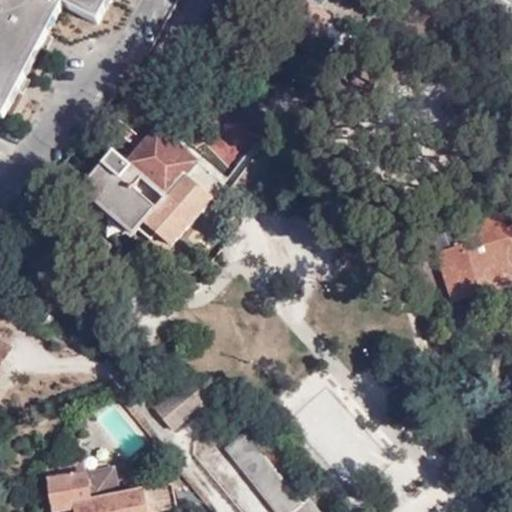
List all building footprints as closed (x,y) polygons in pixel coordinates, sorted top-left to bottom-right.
[(0,0),(0,119),(1,120),(16,92),(31,64),(46,36),(61,8),(96,26),(109,0),(0,0)] [(314,0),(274,0),(322,39),(338,20),(314,0)] [(283,32),(250,23),(243,43),(276,54),(283,32)] [(190,144),(235,174),(263,131),(219,102),(190,144)] [(112,153),(81,192),(133,235),(138,230),(165,252),(224,183),(157,127),(125,164),(112,153)] [(511,251),(510,245),(511,244),(511,224),(504,227),(499,213),(455,226),(461,243),(436,251),(452,300),(511,280),(511,251)] [(95,311),(77,333),(88,343),(105,322),(95,311)] [(0,341),(0,370),(13,350),(0,341)] [(174,429),(219,391),(189,381),(177,391),(156,408),(174,429)] [(320,511),(309,498),(302,503),(246,430),(224,447),(275,511),(320,511)] [(177,511),(173,485),(118,495),(113,469),(50,480),(54,511),(177,511)]
